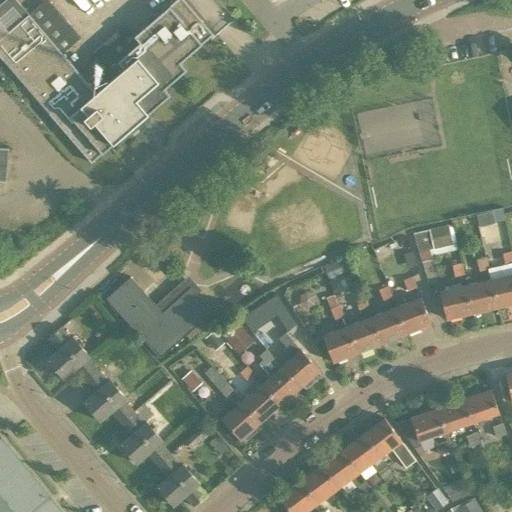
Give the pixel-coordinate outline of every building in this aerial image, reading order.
[(183,0),(175,0),(133,36),(138,42),(116,60),(123,67),(113,76),(94,92),(62,54),(28,15),(15,0),(2,0),(0,2),(0,56),(91,162),(170,95),(164,88),(186,70),(179,62),(212,34),(183,0)] [(0,181),(6,182),(8,148),(0,147),(0,181)] [(492,211),(476,215),(479,227),(494,223),(492,211)] [(413,233),(422,262),(432,260),(431,255),(458,249),(452,224),(413,233)] [(450,253),(454,276),(463,274),(459,251),(450,253)] [(502,254),(504,265),(511,263),(511,255),(511,252),(502,254)] [(488,269),(486,257),(476,260),(478,271),(488,269)] [(511,274),(492,279),(498,308),(511,304),(511,274)] [(403,280),(407,291),(417,287),(412,276),(403,280)] [(212,312),(196,295),(190,288),(162,313),(155,305),(140,288),(130,277),(106,299),(159,359),(186,336),(207,317),(212,312)] [(375,282),(382,300),(392,297),(385,278),(375,282)] [(492,279),(467,285),(473,313),(498,308),(492,279)] [(473,313),(467,285),(441,290),(447,319),(473,313)] [(281,321),(290,315),(277,293),(241,317),(251,332),(277,314),(281,321)] [(326,297),(334,319),(343,316),(335,294),(326,297)] [(354,299),(359,310),(368,306),(363,295),(354,299)] [(421,298),(396,307),(406,334),(431,325),(421,298)] [(396,307),(371,317),(382,344),(406,334),(396,307)] [(371,317),(346,326),(357,353),(382,344),(371,317)] [(357,353),(346,326),(322,336),(332,363),(357,353)] [(265,349),(299,388),(302,385),(306,389),(315,381),(312,377),(319,371),(300,349),(290,337),(285,331),(284,332),(277,338),(285,347),(282,349),(290,358),(281,366),(265,349)] [(49,356),(67,378),(95,355),(77,333),(49,356)] [(270,376),(260,384),(279,405),(299,388),(265,349),(258,355),(262,359),(258,363),(270,376)] [(242,364),(236,368),(247,381),(254,375),(247,366),(245,367),(242,364)] [(211,381),(220,374),(212,365),(203,372),(211,381)] [(241,401),(234,393),(235,391),(228,383),(219,391),(226,399),(223,401),(231,409),(221,418),(239,440),(243,437),(246,441),(256,432),(252,428),(259,422),(241,401)] [(260,384),(241,401),(259,422),(279,405),(260,384)] [(491,389),(464,398),(472,421),(499,412),(491,389)] [(464,398),(438,407),(446,430),(472,421),(464,398)] [(411,417),(396,422),(411,442),(418,440),(432,435),(440,457),(453,453),(446,430),(438,407),(410,417),(411,417)] [(111,437),(126,455),(158,426),(142,409),(111,437)] [(384,419),(363,435),(393,475),(394,474),(380,457),(391,449),(405,467),(415,459),(401,442),(384,419)] [(503,422),(492,426),(496,438),(507,434),(503,422)] [(126,455),(140,471),(173,443),(158,426),(126,455)] [(208,434),(201,427),(185,441),(191,448),(208,434)] [(464,435),(469,447),(481,443),(476,431),(464,435)] [(216,435),(210,441),(221,455),(228,449),(216,435)] [(363,435),(342,450),(359,473),(371,464),(384,482),(393,475),(363,435)] [(48,495),(1,438),(0,438),(0,511),(61,511),(47,495),(48,495)] [(511,468),(511,438),(501,442),(510,469),(511,468)] [(140,471),(155,488),(188,459),(173,443),(140,471)] [(342,450),(321,466),(338,488),(359,473),(342,450)] [(155,488),(170,505),(202,476),(188,459),(155,488)] [(321,466),(300,481),(317,504),(338,488),(321,466)] [(454,501),(474,491),(466,476),(447,486),(454,501)] [(356,486),(364,496),(373,489),(365,479),(356,486)] [(305,511),(317,504),(300,481),(279,497),(289,511),(305,511)] [(346,497),(335,506),(339,511),(346,511),(353,507),(346,497)] [(486,511),(478,497),(455,510),(455,511),(486,511)]
